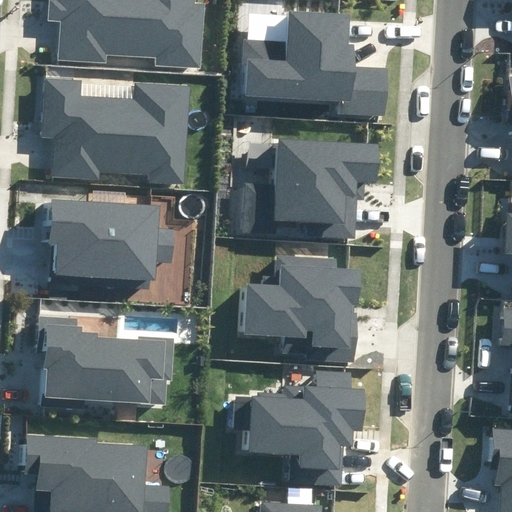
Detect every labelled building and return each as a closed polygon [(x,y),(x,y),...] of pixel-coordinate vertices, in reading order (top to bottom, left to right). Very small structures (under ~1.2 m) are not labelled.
[(155,66),(202,68),(205,3),(196,2),(195,0),(48,0),(48,21),(62,22),(60,61),(105,64),(106,54),(155,57),(155,66)] [(335,114),(386,116),(388,68),(354,66),(355,44),(347,43),(348,14),(291,11),(289,43),(245,41),(243,97),(335,101),(335,114)] [(147,181),(183,183),(188,86),(135,83),(134,98),(81,96),(82,82),(44,80),(41,138),(54,138),(52,179),(99,181),(100,171),(147,174),(147,181)] [(242,232),(355,239),(357,200),(363,200),(364,183),(377,184),(379,145),(277,139),(274,184),(245,183),(242,232)] [(53,283),(149,290),(150,281),(156,281),(158,262),(170,263),(173,228),(159,227),(160,208),(52,199),(49,242),(56,243),(53,283)] [(307,360),(355,362),(358,312),(352,312),(353,302),(358,303),(360,270),(337,268),(337,258),(275,255),(274,276),(264,275),(263,285),(245,284),(242,334),(289,337),(288,354),(308,355),(307,360)] [(511,308),(503,308),(501,345),(511,345),(511,308)] [(85,399),(166,404),(167,381),(173,381),(175,338),(138,336),(138,340),(98,338),(98,333),(83,333),(84,327),(77,326),(78,317),(39,315),(36,352),(44,352),(41,407),(84,409),(85,399)] [(293,484),(342,486),(344,445),(355,445),(355,429),(363,430),(365,389),(350,389),(351,372),(318,371),(317,387),(284,386),(284,392),(258,391),(258,396),(236,395),(235,428),(250,429),(249,454),(294,456),(293,484)] [(511,511),(511,430),(494,429),(492,462),(496,462),(495,485),(501,486),(499,511),(511,511)] [(51,511),(168,511),(170,487),(147,485),(149,446),(97,443),(97,440),(28,436),(26,472),(37,473),(36,491),(52,492),(51,511)] [(325,511),(326,505),(264,502),(263,511),(325,511)]
